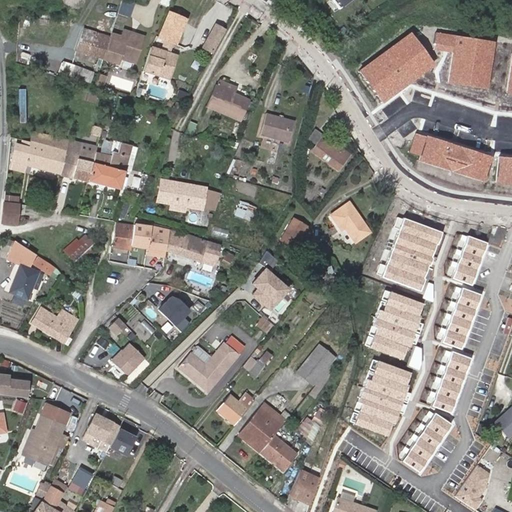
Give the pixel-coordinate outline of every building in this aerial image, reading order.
[(125,0),(123,0),(119,14),(131,18),(135,3),(125,0)] [(332,0),(340,9),(352,0),(332,0)] [(161,51),(151,48),(143,71),(170,78),(177,56),(169,54),(173,43),(175,43),(185,19),(169,12),(158,36),(165,39),(161,51)] [(212,52),(223,29),(215,25),(203,48),(212,52)] [(110,38),(84,30),(76,50),(103,59),(110,38)] [(121,39),(111,35),(110,38),(103,59),(118,63),(120,59),(134,63),(142,37),(123,31),(121,39)] [(495,41),(435,32),(432,48),(454,51),(448,83),(487,89),(495,41)] [(410,33),(358,70),(382,102),(434,65),(410,33)] [(97,73),(95,85),(104,87),(107,75),(97,73)] [(218,82),(216,87),(232,94),(234,88),(218,82)] [(232,94),(216,87),(208,106),(240,120),(248,100),(232,94)] [(180,90),(177,98),(185,101),(188,93),(180,90)] [(266,115),(260,134),(289,142),(294,123),(266,115)] [(191,134),(197,121),(191,119),(185,132),(191,134)] [(313,150),(338,169),(348,155),(315,130),(309,139),(317,145),(313,150)] [(67,151),(60,174),(87,181),(95,153),(96,147),(33,133),(31,142),(67,151)] [(490,157),(415,133),(409,151),(420,155),(418,160),(482,181),(490,157)] [(31,142),(23,140),(21,145),(16,144),(11,161),(24,164),(60,174),(67,151),(31,142)] [(95,153),(87,181),(119,189),(124,170),(130,171),(136,148),(130,147),(130,146),(113,141),(110,156),(95,153)] [(511,158),(497,157),(495,183),(511,184),(511,158)] [(24,164),(11,161),(9,167),(22,171),(24,164)] [(186,206),(200,209),(201,207),(204,188),(161,180),(158,201),(170,203),(186,206)] [(204,188),(201,207),(213,211),(220,193),(204,188)] [(5,195),(4,203),(19,205),(19,198),(5,195)] [(256,207),(241,201),(235,215),(250,221),(256,207)] [(4,203),(2,223),(16,224),(19,205),(4,203)] [(186,206),(170,203),(170,209),(185,212),(186,206)] [(370,232),(349,203),(330,215),(341,230),(344,228),(355,243),(370,232)] [(294,248),(306,227),(293,219),(281,240),(294,248)] [(440,232),(403,219),(381,276),(418,290),(440,232)] [(130,245),(134,224),(117,221),(113,245),(130,248),(130,245)] [(150,227),(134,224),(130,245),(147,247),(150,227)] [(147,247),(146,255),(164,258),(165,250),(169,231),(150,227),(147,247)] [(169,231),(165,250),(178,255),(179,253),(202,261),(205,251),(208,242),(184,233),(169,231)] [(98,249),(85,235),(79,241),(76,238),(64,249),(80,265),(98,249)] [(485,243),(467,236),(451,278),(469,285),(485,243)] [(36,254),(15,240),(7,260),(20,265),(10,291),(28,298),(32,287),(38,272),(30,269),(36,254)] [(208,242),(205,251),(210,252),(212,247),(216,248),(218,245),(213,244),(208,242)] [(230,265),(235,255),(227,251),(222,262),(230,265)] [(259,263),(271,269),(276,258),(264,252),(259,263)] [(55,267),(39,257),(34,264),(50,274),(55,267)] [(288,289),(263,268),(249,283),(256,290),(252,295),(270,310),(288,289)] [(43,274),(38,272),(32,287),(37,290),(43,274)] [(480,296),(462,288),(440,342),(459,349),(480,296)] [(421,303),(384,290),(363,347),(399,361),(421,303)] [(158,310),(177,326),(192,307),(173,292),(158,310)] [(74,326),(58,316),(42,306),(32,322),(64,342),(74,326)] [(63,309),(58,316),(74,326),(78,320),(63,309)] [(132,340),(138,331),(113,316),(105,329),(117,337),(120,332),(132,340)] [(257,325),(266,332),(272,326),(262,318),(257,325)] [(138,326),(150,336),(155,330),(144,320),(138,326)] [(144,359),(129,344),(113,360),(124,371),(128,373),(144,359)] [(200,382),(199,384),(209,392),(240,355),(227,345),(216,359),(209,367),(193,355),(181,370),(196,381),(197,380),(200,382)] [(193,355),(209,367),(216,359),(200,346),(193,355)] [(298,372),(312,383),(332,358),(318,346),(298,372)] [(470,359),(452,351),(431,405),(449,412),(470,359)] [(255,377),(268,360),(263,356),(249,372),(255,377)] [(409,373),(373,360),(349,422),(386,436),(409,373)] [(0,374),(0,394),(26,398),(28,381),(8,379),(9,375),(0,374)] [(217,411),(234,424),(247,409),(254,399),(247,393),(239,403),(230,396),(217,411)] [(16,398),(12,410),(23,414),(27,402),(16,398)] [(238,434),(260,452),(273,436),(285,421),(264,403),(238,434)] [(511,435),(511,403),(492,421),(508,439),(511,435)] [(313,445),(328,413),(319,409),(311,422),(308,418),(297,431),(313,445)] [(450,424),(434,413),(401,461),(417,472),(450,424)] [(120,427),(95,414),(81,441),(106,454),(109,448),(120,427)] [(43,418),(37,432),(29,451),(38,455),(37,459),(48,463),(56,444),(58,445),(63,447),(67,437),(60,435),(64,426),(43,418)] [(138,436),(120,427),(109,448),(128,457),(138,436)] [(29,451),(37,432),(33,431),(23,454),(37,459),(38,455),(29,451)] [(273,436),(260,452),(283,471),(296,455),(273,436)] [(50,464),(58,445),(56,444),(48,463),(50,464)] [(488,473),(476,465),(454,496),(474,509),(481,500),(478,498),(485,487),(488,473)] [(302,470),(291,494),(312,504),(320,478),(302,470)] [(114,475),(110,483),(119,487),(123,480),(114,475)] [(73,511),(58,502),(67,486),(54,480),(44,497),(41,501),(60,511),(73,511)] [(50,487),(41,483),(36,494),(44,497),(50,487)] [(375,511),(377,510),(339,496),(332,511),(375,511)] [(111,511),(116,503),(107,498),(105,503),(101,501),(95,511),(111,511)] [(34,511),(60,511),(41,501),(34,511)]
